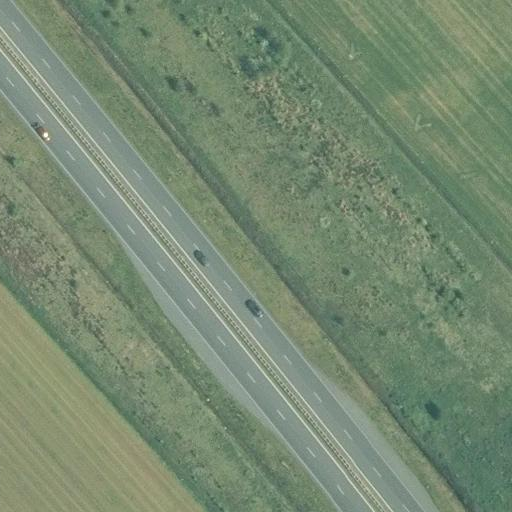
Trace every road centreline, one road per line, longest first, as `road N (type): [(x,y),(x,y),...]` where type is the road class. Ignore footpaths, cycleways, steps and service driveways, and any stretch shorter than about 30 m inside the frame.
road 1 (trunk): [(405,511),(0,12)]
road 2 (trunk): [(0,74),(355,511)]
